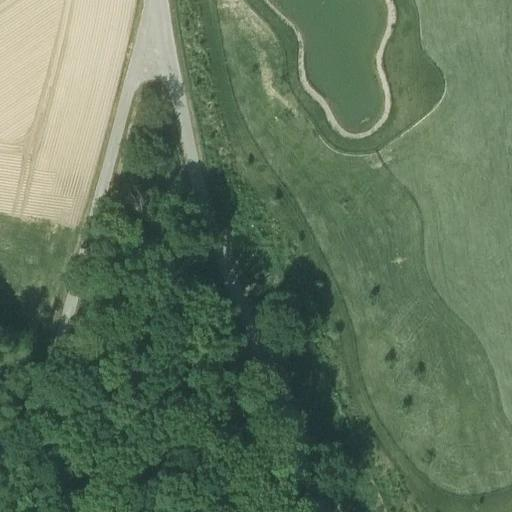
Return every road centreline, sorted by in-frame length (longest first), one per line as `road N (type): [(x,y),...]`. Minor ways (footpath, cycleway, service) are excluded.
road 1 (unclassified): [(157,34),(196,188),(321,511)]
road 2 (unclassified): [(9,511),(134,81),(157,34)]
